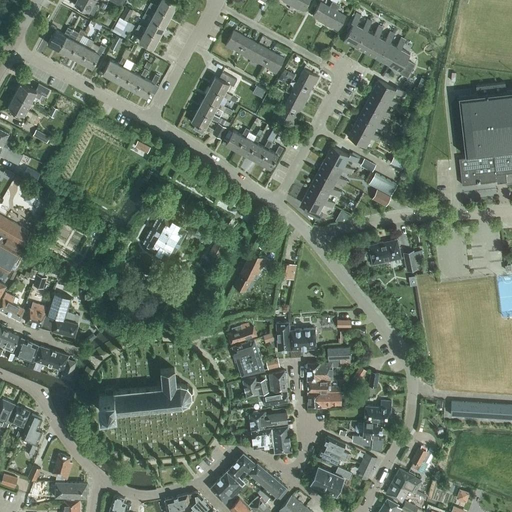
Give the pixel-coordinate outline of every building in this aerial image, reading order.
[(77,0),(75,5),(93,14),(98,5),(93,3),(94,0),(77,0)] [(160,0),(158,5),(157,7),(171,15),(177,3),(170,0),(160,0)] [(292,0),(290,5),(297,9),(298,7),(304,10),(309,0),(292,0)] [(329,6),(320,1),(313,15),(318,18),(318,20),(325,24),(330,13),(336,3),(337,0),(331,0),(332,1),(329,6)] [(155,9),(152,16),(151,18),(165,26),(171,15),(157,7),(158,5),(150,1),(148,5),(155,9)] [(338,29),(346,15),(337,10),(340,5),(336,3),(330,13),(325,24),(332,28),(333,26),(338,29)] [(127,20),(133,9),(127,5),(120,16),(127,20)] [(151,18),(152,16),(144,12),(142,16),(150,20),(146,27),(145,29),(159,37),(165,26),(151,18)] [(344,40),(355,46),(365,28),(363,27),(356,24),(361,15),(356,12),(351,22),(353,23),(344,40)] [(120,17),(112,30),(120,34),(127,21),(120,17)] [(376,35),(374,33),(371,32),(367,30),(372,21),(367,18),(363,27),(365,28),(355,46),(366,52),(376,35)] [(145,29),(146,27),(139,23),(136,27),(144,31),(139,40),(153,48),(159,37),(145,29)] [(48,43),(59,49),(66,35),(68,36),(72,29),(68,26),(64,34),(55,29),(57,27),(51,24),(45,34),(51,37),(48,43)] [(366,52),(378,58),(387,41),(385,40),(378,36),(383,27),(379,25),(374,33),(376,35),(366,52)] [(233,48),(238,51),(246,37),(233,30),(225,45),(232,49),(233,48)] [(387,41),(378,58),(389,64),(398,47),(396,46),(389,42),(394,33),(390,31),(385,40),(387,41)] [(66,35),(59,49),(70,55),(77,41),(79,42),(83,34),(78,32),(75,39),(68,36),(66,35)] [(115,51),(121,39),(116,36),(109,47),(115,51)] [(243,55),(250,59),(259,43),(246,37),(238,51),(244,54),(243,55)] [(398,47),(389,64),(400,71),(399,72),(407,77),(414,64),(406,59),(410,53),(401,48),(405,39),(401,37),(396,46),(398,47)] [(86,45),(79,42),(77,41),(70,55),(81,61),(88,47),(90,47),(94,40),(89,38),(86,45)] [(258,62),(263,65),(271,50),(259,43),(250,59),(258,63),(258,62)] [(88,47),(81,61),(92,67),(99,53),(100,54),(105,46),(100,44),(97,51),(90,47),(88,47)] [(271,50),(263,65),(269,68),(268,69),(276,73),(284,57),(271,50)] [(102,72),(114,79),(121,65),(123,65),(127,58),(122,56),(119,63),(110,59),(102,72)] [(121,65),(114,79),(125,85),(133,71),(134,71),(137,64),(133,62),(129,69),(123,65),(121,65)] [(144,77),(148,70),(144,68),(140,75),(134,71),(133,71),(125,85),(136,91),(144,77)] [(303,68),(296,81),(311,89),(314,83),(315,84),(319,76),(303,68)] [(295,74),(288,70),(286,75),(288,76),(292,78),(295,74)] [(215,75),(209,86),(223,94),(222,95),(229,99),(235,102),(237,98),(232,95),(224,91),(229,83),(233,85),(237,79),(222,71),(219,77),(215,75)] [(151,81),(144,77),(136,91),(147,96),(149,91),(155,94),(159,85),(155,83),(159,76),(155,73),(151,81)] [(282,73),(279,79),(285,82),(288,76),(286,75),(282,73)] [(422,76),(418,84),(424,86),(427,79),(422,76)] [(390,100),(391,98),(395,91),(403,96),(406,92),(396,87),(395,89),(378,79),(372,91),(390,100)] [(296,81),(290,94),(305,102),(309,95),(308,94),(311,89),(296,81)] [(14,93),(30,102),(34,95),(39,98),(42,94),(46,96),(50,88),(38,82),(35,89),(21,82),(14,93)] [(465,157),(459,158),(462,184),(480,182),(506,179),(505,172),(511,171),(511,89),(506,90),(505,82),(476,85),(477,93),(458,96),(465,157)] [(209,86),(203,98),(217,105),(216,106),(223,110),(231,114),(233,110),(226,106),(218,102),(222,95),(223,94),(209,86)] [(400,103),(391,98),(390,100),(372,91),(366,102),(384,112),(385,109),(389,103),(397,107),(400,103)] [(26,109),(30,102),(14,93),(8,106),(11,108),(10,110),(19,115),(20,112),(24,114),(28,116),(27,119),(34,123),(38,115),(26,109)] [(290,94),(283,106),(297,114),(300,108),(301,109),(305,102),(290,94)] [(212,113),(216,106),(217,105),(203,98),(197,109),(211,116),(210,118),(217,121),(222,124),(225,120),(212,113)] [(394,114),(385,109),(384,112),(366,102),(360,113),(378,123),(379,121),(382,114),(391,119),(394,114)] [(54,117),(58,108),(53,106),(49,114),(54,117)] [(297,114),(283,106),(276,119),(292,127),(296,120),(295,119),(297,114)] [(206,125),(210,118),(211,116),(197,109),(191,120),(204,127),(204,129),(211,133),(213,129),(206,125)] [(388,125),(379,121),(378,123),(360,113),(354,125),(372,134),(373,132),(376,125),(385,130),(388,125)] [(226,127),(218,122),(212,133),(221,138),(226,127)] [(382,137),(373,132),(372,134),(354,125),(348,136),(365,146),(370,136),(379,141),(382,137)] [(0,142),(3,144),(9,147),(11,142),(6,139),(9,132),(0,127),(0,142)] [(225,143),(237,149),(248,128),(246,127),(242,134),(233,129),(225,143)] [(44,140),(47,134),(36,128),(33,134),(44,140)] [(237,149),(248,155),(259,134),(257,133),(253,140),(246,136),(250,129),(248,128),(237,149)] [(248,155),(259,161),(270,140),(268,139),(264,146),(257,142),(261,135),(259,134),(248,155)] [(137,140),(135,146),(147,152),(150,147),(137,140)] [(270,140),(259,161),(270,167),(278,154),(279,155),(283,147),(279,145),(275,152),(268,148),(272,141),(270,140)] [(0,154),(4,156),(18,163),(23,154),(12,149),(9,147),(3,144),(0,142),(0,154)] [(331,146),(325,157),(343,167),(344,164),(348,157),(357,162),(359,158),(350,153),(349,155),(331,146)] [(390,162),(396,165),(402,153),(396,150),(390,162)] [(402,153),(396,165),(401,168),(407,156),(402,153)] [(343,167),(325,157),(319,168),(337,178),(338,175),(342,169),(351,173),(353,169),(344,164),(343,167)] [(361,164),(372,170),(375,164),(364,158),(361,164)] [(38,175),(27,168),(23,174),(35,180),(38,175)] [(347,180),(338,175),(337,178),(319,168),(313,180),(331,189),(332,187),(336,180),(345,185),(347,180)] [(369,183),(374,186),(380,175),(375,172),(369,183)] [(380,189),(386,178),(380,175),(374,186),(380,189)] [(391,180),(386,178),(380,189),(385,192),(391,180)] [(325,200),(326,198),(330,191),(339,196),(341,191),(332,187),(331,189),(313,180),(307,191),(325,200)] [(397,183),(391,180),(385,192),(391,195),(397,183)] [(363,192),(356,188),(350,198),(357,202),(363,192)] [(29,189),(25,196),(32,201),(37,193),(29,189)] [(390,196),(380,190),(375,199),(386,205),(390,196)] [(335,203),(326,198),(325,200),(307,191),(301,202),(306,205),(303,211),(319,219),(323,213),(319,211),(324,202),(332,207),(335,203)] [(0,275),(1,276),(4,270),(8,272),(19,252),(20,253),(24,244),(32,231),(0,213),(0,275)] [(179,223),(172,219),(171,220),(163,215),(147,245),(155,249),(154,250),(162,254),(162,253),(170,258),(187,228),(179,224),(179,223)] [(214,235),(198,227),(194,235),(198,237),(197,239),(203,242),(204,240),(210,243),(214,235)] [(216,259),(226,242),(217,238),(208,255),(216,259)] [(397,238),(368,245),(372,263),(401,257),(397,238)] [(265,263),(267,258),(251,250),(234,285),(246,291),(255,273),(258,274),(264,262),(265,263)] [(413,250),(403,252),(407,270),(417,268),(417,266),(420,266),(418,259),(423,258),(421,250),(413,251),(413,250)] [(283,262),(280,276),(288,277),(290,263),(283,262)] [(34,278),(38,269),(32,267),(29,276),(34,278)] [(37,273),(33,284),(43,287),(47,277),(37,273)] [(67,310),(71,296),(51,290),(42,325),(51,328),(74,334),(78,322),(80,314),(67,310)] [(3,296),(0,300),(0,308),(20,319),(24,307),(12,301),(15,296),(6,291),(3,296)] [(29,306),(25,321),(41,326),(45,311),(43,310),(45,305),(32,301),(30,306),(29,306)] [(246,319),(244,313),(229,318),(231,324),(246,319)] [(289,329),(288,321),(276,322),(276,330),(278,350),(290,349),(289,329)] [(250,326),(249,322),(232,327),(233,331),(228,333),(231,343),(257,335),(254,325),(250,326)] [(315,327),(294,329),(294,324),(290,324),(290,329),(291,349),(316,347),(315,327)] [(0,345),(4,347),(10,331),(1,327),(0,330),(0,345)] [(19,335),(10,331),(4,347),(13,351),(19,335)] [(274,339),(274,336),(274,331),(263,335),(265,341),(274,339)] [(33,361),(38,344),(21,336),(15,354),(33,361)] [(241,375),(264,370),(254,339),(232,346),(231,347),(236,361),(237,360),(241,375)] [(70,376),(76,361),(67,358),(68,354),(40,345),(35,359),(63,369),(62,373),(70,376)] [(307,379),(330,379),(332,379),(332,366),(340,365),(340,364),(350,364),(349,356),(350,356),(349,346),(327,347),(328,357),(328,361),(307,362),(307,375),(306,376),(306,378),(307,379)] [(277,357),(266,359),(268,368),(279,366),(279,365),(278,360),(277,357)] [(367,370),(360,365),(352,377),(359,381),(367,370)] [(174,367),(160,369),(161,385),(114,390),(114,388),(112,388),(105,389),(105,393),(98,394),(99,410),(114,409),(115,414),(116,413),(116,412),(125,411),(126,414),(128,414),(128,410),(134,410),(134,413),(136,413),(136,409),(143,409),(143,412),(145,412),(145,409),(153,408),(153,412),(156,411),(155,407),(162,407),(163,411),(165,410),(164,407),(172,406),(172,410),(174,410),(174,405),(181,405),(182,409),(185,408),(183,404),(187,402),(189,404),(190,403),(189,401),(191,397),(193,397),(193,396),(191,396),(191,390),(193,389),(192,388),(191,389),(187,385),(188,383),(187,383),(186,384),(181,383),(181,381),(179,381),(179,383),(176,383),(174,367)] [(285,369),(269,373),(271,393),(287,390),(285,369)] [(379,372),(371,370),(368,385),(377,386),(379,372)] [(256,379),(255,376),(243,379),(247,395),(259,392),(268,390),(265,377),(256,379)] [(307,391),(340,391),(340,386),(330,386),(330,379),(307,379),(307,391)] [(258,395),(252,396),(253,402),(259,401),(265,400),(265,404),(288,400),(287,390),(271,393),(258,395)] [(341,391),(340,391),(307,391),(308,406),(329,406),(332,403),(341,403),(341,391)] [(14,403),(3,398),(0,404),(0,418),(4,421),(1,426),(7,428),(10,420),(20,424),(21,422),(23,423),(25,420),(30,410),(16,404),(16,405),(14,404),(14,403)] [(365,405),(364,421),(373,422),(377,422),(389,423),(391,405),(391,401),(381,400),(380,406),(365,405)] [(511,404),(507,404),(451,400),(451,414),(506,418),(511,418),(511,404)] [(249,413),(251,429),(267,426),(267,424),(287,422),(286,411),(266,414),(265,411),(260,412),(257,410),(253,410),(251,413),(249,413)] [(38,428),(42,418),(32,413),(21,437),(33,442),(29,452),(30,453),(29,455),(31,455),(37,444),(36,444),(42,430),(38,428)] [(371,436),(373,422),(364,421),(364,422),(358,422),(356,425),(355,429),(358,431),(359,431),(359,435),(352,435),(352,440),(362,444),(370,445),(371,436)] [(373,422),(371,436),(372,436),(371,448),(381,449),(383,437),(381,437),(382,424),(377,424),(377,422),(373,422)] [(272,431),(274,445),(274,451),(290,449),(288,424),(276,425),(277,431),(272,431)] [(267,426),(251,429),(253,447),(274,445),(272,431),(277,431),(276,425),(272,425),(267,426)] [(327,435),(323,445),(340,453),(347,456),(348,453),(345,451),(342,450),(345,443),(327,435)] [(340,453),(323,445),(318,456),(335,464),(338,457),(345,460),(347,456),(340,453)] [(418,446),(411,460),(420,464),(427,450),(418,446)] [(57,476),(56,481),(64,481),(64,478),(67,479),(72,462),(69,461),(71,456),(59,452),(52,474),(57,476)] [(288,488),(285,486),(285,485),(257,461),(256,463),(243,452),(237,459),(236,459),(233,462),(233,463),(227,470),(234,477),(237,474),(237,475),(239,476),(244,471),(246,473),(248,470),(280,497),(288,488)] [(361,463),(372,468),(377,457),(366,452),(361,463)] [(367,479),(372,468),(361,463),(356,474),(367,479)] [(35,480),(41,468),(33,464),(28,476),(35,480)] [(335,472),(318,465),(310,483),(335,494),(344,476),(348,478),(351,471),(338,465),(335,472)] [(392,480),(408,489),(415,492),(421,480),(415,477),(415,476),(399,467),(392,480)] [(234,477),(227,470),(210,487),(225,503),(245,483),(239,476),(237,475),(234,477)] [(14,486),(17,478),(4,474),(1,482),(14,486)] [(402,501),(408,489),(392,480),(386,493),(402,501)] [(36,495),(40,483),(33,481),(29,492),(36,495)] [(64,481),(56,481),(55,496),(87,497),(87,482),(64,481)] [(460,488),(456,498),(466,501),(469,492),(460,488)] [(261,490),(260,489),(257,492),(266,501),(270,497),(262,490),(261,490)] [(190,503),(191,504),(182,511),(203,511),(211,505),(198,491),(193,491),(193,492),(195,498),(190,502),(190,503)] [(177,511),(177,510),(184,508),(184,505),(189,501),(190,502),(195,498),(193,492),(187,493),(187,492),(174,496),(165,498),(167,511),(177,511)] [(124,509),(124,507),(126,502),(123,501),(124,497),(114,494),(109,511),(126,511),(123,511),(123,509),(124,509)] [(279,509),(283,511),(282,511),(307,511),(310,509),(292,494),(279,509)] [(266,511),(270,508),(257,495),(248,504),(251,507),(252,506),(257,511),(266,511)] [(234,511),(247,511),(250,509),(239,498),(234,503),(231,499),(226,503),(230,507),(229,507),(234,511)] [(397,504),(387,498),(377,511),(397,511),(400,508),(396,505),(397,504)] [(64,500),(64,511),(80,511),(80,500),(64,500)] [(415,511),(418,507),(405,500),(401,508),(409,511),(415,511)]
